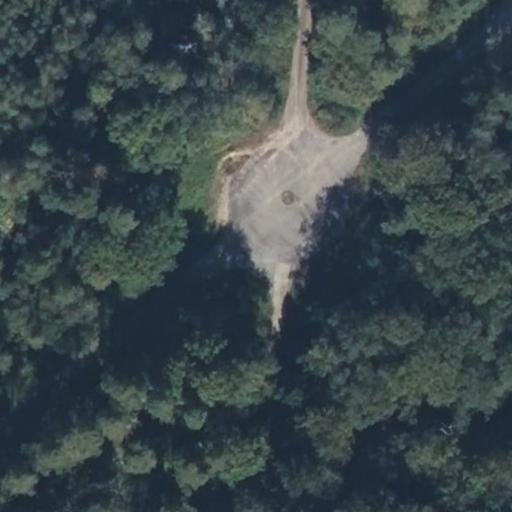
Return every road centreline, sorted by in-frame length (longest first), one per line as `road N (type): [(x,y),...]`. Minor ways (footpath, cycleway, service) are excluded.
road 1 (track): [(0,448),(511,24)]
road 2 (track): [(272,511),(299,206)]
road 3 (track): [(315,0),(299,206)]
